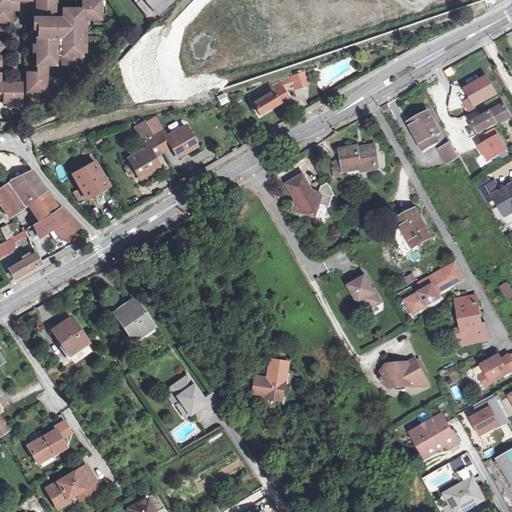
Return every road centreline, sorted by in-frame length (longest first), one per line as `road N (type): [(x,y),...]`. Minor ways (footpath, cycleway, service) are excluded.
road 1 (secondary): [(331,117),(0,310)]
road 2 (secondary): [(503,19),(403,64),(331,117)]
road 3 (secondary): [(331,117),(503,19)]
